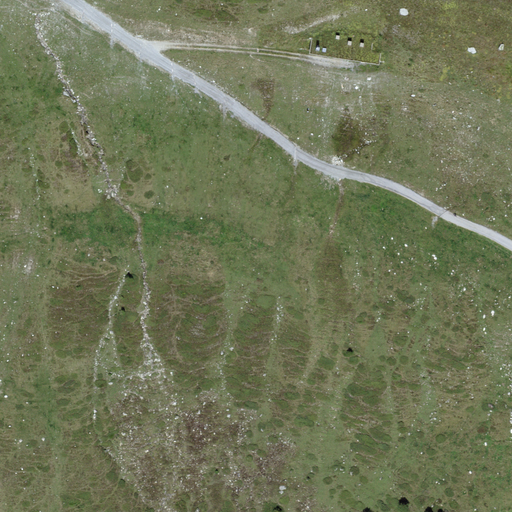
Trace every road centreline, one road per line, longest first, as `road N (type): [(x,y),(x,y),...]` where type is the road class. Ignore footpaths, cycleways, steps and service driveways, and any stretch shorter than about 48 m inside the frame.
road 1 (track): [(68,0),(305,160),(385,184),(511,247)]
road 2 (track): [(133,45),(254,50),(346,65)]
